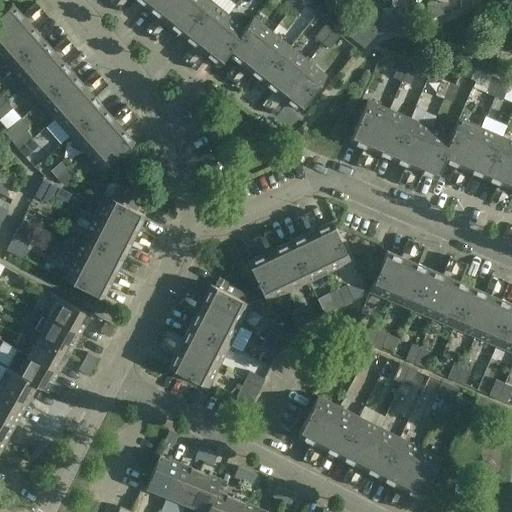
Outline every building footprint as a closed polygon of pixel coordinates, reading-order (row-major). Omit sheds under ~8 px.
[(132,1),(129,0),(124,0),(118,7),(124,11),(132,1)] [(179,0),(150,0),(146,6),(164,20),(179,0)] [(181,35),(209,0),(179,0),(164,20),(181,35)] [(199,49),(227,14),(209,0),(181,35),(199,49)] [(289,10),(296,0),(284,0),(282,4),(289,10)] [(303,0),(296,0),(289,10),(296,16),(307,2),(303,0)] [(39,6),(35,1),(25,10),(30,15),(39,6)] [(0,12),(0,44),(27,20),(12,3),(0,12)] [(437,3),(426,3),(426,17),(427,17),(437,17),(437,3)] [(447,3),(437,3),(437,17),(447,17),(447,3)] [(382,30),(392,30),(392,11),(392,9),(382,9),(382,30)] [(47,15),(42,10),(33,18),(37,23),(47,15)] [(403,11),(392,11),(392,30),(403,30),(403,11)] [(244,28),(227,14),(199,49),(218,64),(227,53),(226,52),(245,29),(244,28)] [(226,52),(227,53),(244,67),(272,31),(254,17),(244,28),(245,29),(226,52)] [(158,23),(153,19),(145,29),(150,33),(158,23)] [(27,20),(0,44),(0,57),(9,67),(42,37),(27,20)] [(350,34),(361,46),(375,33),(364,21),(350,34)] [(321,42),(332,29),(325,23),(314,36),(321,42)] [(167,30),(162,26),(154,36),(159,40),(167,30)] [(339,35),(332,29),(321,42),(329,48),(339,35)] [(261,81),(290,46),(272,31),(244,67),(261,81)] [(70,41),(65,36),(56,44),(60,49),(70,41)] [(9,67),(24,84),(58,55),(42,37),(9,67)] [(77,49),(73,44),(63,53),(68,58),(77,49)] [(308,60),(290,46),(261,81),(279,95),(308,60)] [(194,52),(189,48),(181,58),(186,62),(194,52)] [(58,55),(24,84),(39,101),(73,72),(58,55)] [(203,59),(197,55),(189,65),(195,69),(203,59)] [(326,75),(308,60),(279,95),(297,110),(326,75)] [(401,80),(408,64),(399,60),(392,76),(401,80)] [(408,64),(401,80),(410,83),(416,68),(408,64)] [(238,70),(233,65),(225,75),(230,80),(238,70)] [(100,75),(96,70),(86,79),(91,84),(100,75)] [(476,70),(471,84),(484,89),(489,75),(476,70)] [(39,101),(54,119),(88,89),(73,72),(39,101)] [(247,77),(242,72),(234,82),(239,87),(247,77)] [(485,91),(494,95),(500,79),(492,76),(485,91)] [(108,84),(103,78),(94,87),(98,92),(108,84)] [(434,94),(443,97),(450,82),(441,78),(434,94)] [(509,83),(500,79),(494,95),(502,99),(509,83)] [(458,86),(450,82),(443,97),(451,101),(458,86)] [(54,119),(70,136),(103,106),(88,89),(54,119)] [(274,98),(269,94),(261,104),(266,108),(274,98)] [(0,117),(12,107),(5,100),(0,105),(0,117)] [(349,140),(371,149),(388,109),(366,100),(349,140)] [(283,105),(277,101),(269,111),(275,115),(283,105)] [(131,110),(126,105),(117,113),(121,118),(131,110)] [(70,136),(85,153),(118,123),(103,106),(70,136)] [(392,158),(409,118),(388,109),(371,149),(392,158)] [(138,118),(134,113),(124,121),(129,126),(138,118)] [(463,168),(480,127),(458,117),(450,136),(451,136),(442,159),(443,159),(463,168)] [(413,167),(430,127),(409,118),(392,158),(413,167)] [(134,141),(118,123),(85,153),(100,171),(134,141)] [(451,136),(450,136),(430,127),(413,167),(436,177),(443,159),(442,159),(451,136)] [(501,135),(480,127),(463,168),(471,171),(484,177),(501,135)] [(13,142),(19,149),(32,138),(26,131),(13,142)] [(505,186),(511,169),(511,140),(502,136),(501,135),(484,177),(505,186)] [(38,145),(32,138),(19,149),(25,157),(38,145)] [(366,154),(360,151),(355,163),(361,166),(366,154)] [(377,158),(370,155),(365,167),(372,170),(377,158)] [(56,176),(70,165),(64,158),(50,170),(56,176)] [(75,172),(70,165),(56,176),(63,184),(75,172)] [(409,172),(402,169),(397,181),(404,183),(409,172)] [(458,172),(452,169),(447,181),(453,184),(458,172)] [(0,180),(0,181),(10,186),(15,177),(4,172),(0,180)] [(419,176),(413,173),(408,185),(414,188),(419,176)] [(469,176),(463,174),(458,185),(464,188),(469,176)] [(42,178),(38,187),(53,195),(57,187),(42,178)] [(0,192),(6,196),(10,186),(0,181),(0,192)] [(105,194),(94,215),(133,235),(144,214),(136,210),(143,195),(118,182),(111,197),(105,194)] [(53,195),(38,187),(33,195),(49,203),(53,195)] [(501,190),(494,187),(489,199),(496,202),(501,190)] [(511,194),(505,192),(500,203),(506,206),(511,194)] [(315,221),(310,209),(304,212),(309,224),(315,221)] [(305,226),(300,214),(293,217),(299,229),(305,226)] [(133,235),(94,215),(84,236),(123,255),(133,235)] [(17,227),(33,234),(37,226),(21,219),(17,227)] [(310,230),(329,270),(350,260),(331,220),(310,230)] [(28,243),(33,234),(17,227),(13,236),(28,243)] [(154,235),(142,229),(139,235),(151,241),(154,235)] [(274,241),(268,229),(262,232),(268,244),(274,241)] [(308,280),(329,270),(310,230),(289,240),(308,280)] [(264,246),(258,234),(252,237),(258,249),(264,246)] [(84,236),(73,256),(112,276),(123,255),(84,236)] [(413,241),(407,238),(401,250),(408,253),(413,241)] [(149,245),(137,239),(134,245),(145,251),(149,245)] [(268,250),(288,290),(308,280),(289,240),(268,250)] [(423,245),(417,243),(412,254),(418,257),(423,245)] [(390,300),(408,259),(386,249),(368,291),(390,300)] [(266,301),(288,290),(268,250),(247,260),(266,301)] [(112,276),(73,256),(63,277),(102,297),(112,276)] [(455,259),(449,256),(444,268),(450,270),(455,259)] [(390,300),(411,309),(429,268),(408,259),(390,300)] [(465,263),(459,260),(454,272),(460,275),(465,263)] [(411,309),(432,318),(450,277),(429,268),(411,309)] [(133,276),(121,270),(118,276),(130,282),(133,276)] [(497,277),(491,274),(486,286),(492,288),(497,277)] [(210,283),(199,304),(239,324),(250,303),(241,299),(243,295),(231,283),(219,277),(214,285),(210,283)] [(450,277),(432,318),(453,327),(471,285),(450,277)] [(508,281),(501,278),(496,290),(503,293),(508,281)] [(128,286),(116,280),(113,286),(125,292),(128,286)] [(345,284),(337,288),(344,304),(353,299),(345,284)] [(453,327),(474,336),(492,294),(471,285),(453,327)] [(198,293),(187,288),(184,294),(195,300),(198,293)] [(336,308),(344,304),(337,288),(328,292),(336,308)] [(474,336),(496,345),(511,306),(511,302),(492,294),(474,336)] [(48,316),(78,333),(89,314),(59,297),(48,316)] [(193,303),(182,298),(179,304),(190,310),(193,303)] [(229,345),(239,324),(199,304),(189,325),(229,345)] [(304,304),(296,308),(303,323),(311,319),(304,304)] [(511,306),(496,345),(511,351),(511,306)] [(303,323),(296,308),(287,312),(294,327),(303,323)] [(37,335),(68,352),(78,333),(48,316),(47,318),(41,315),(34,329),(39,332),(37,335)] [(114,327),(104,321),(99,331),(109,336),(114,327)] [(219,365),(229,345),(189,325),(179,345),(219,365)] [(372,345),(378,328),(369,325),(363,341),(372,345)] [(387,332),(378,328),(372,345),(380,348),(387,332)] [(178,335),(166,329),(163,335),(175,341),(178,335)] [(269,329),(265,338),(280,345),(285,337),(269,329)] [(37,335),(27,354),(57,371),(68,352),(37,335)] [(280,345),(265,338),(261,346),(276,354),(280,345)] [(173,345),(161,339),(158,345),(170,351),(173,345)] [(413,362),(420,347),(411,343),(405,359),(413,362)] [(208,386),(219,365),(179,345),(168,366),(208,386)] [(351,360),(360,364),(366,348),(358,345),(351,360)] [(420,347),(413,362),(422,366),(428,350),(420,347)] [(375,352),(366,348),(360,364),(368,368),(375,352)] [(16,349),(5,367),(36,384),(47,390),(57,371),(27,354),(26,354),(16,349)] [(82,360),(93,366),(98,357),(87,351),(82,360)] [(88,375),(93,366),(82,360),(77,369),(88,375)] [(447,377),(455,380),(462,364),(453,361),(447,377)] [(401,382),(408,366),(399,362),(393,378),(401,382)] [(462,364),(455,380),(464,383),(470,368),(462,364)] [(408,366),(401,382),(410,385),(417,370),(408,366)] [(5,367),(0,376),(0,388),(26,403),(36,384),(5,367)] [(249,370),(244,378),(260,386),(264,378),(249,370)] [(260,386),(244,378),(240,387),(255,395),(260,386)] [(489,394),(497,398),(504,382),(495,378),(489,394)] [(435,396),(443,400),(450,384),(442,380),(435,396)] [(511,387),(511,385),(504,382),(497,398),(506,402),(511,387)] [(459,388),(450,384),(443,400),(452,404),(459,388)] [(0,388),(0,413),(15,422),(26,403),(0,388)] [(76,395),(66,390),(61,399),(71,404),(76,395)] [(298,434),(319,445),(339,405),(318,394),(298,434)] [(360,415),(339,405),(319,445),(340,455),(360,415)] [(0,413),(0,438),(5,441),(15,422),(0,413)] [(380,426),(360,415),(340,455),(360,465),(380,426)] [(401,436),(380,426),(360,465),(381,476),(401,436)] [(177,435),(168,431),(164,440),(173,444),(177,435)] [(401,486),(421,446),(401,436),(381,476),(401,486)] [(195,456),(203,460),(208,449),(199,445),(195,456)] [(315,449),(309,446),(303,457),(309,460),(315,449)] [(421,446),(401,486),(422,496),(442,457),(421,446)] [(208,449),(203,460),(212,464),(217,453),(208,449)] [(325,454),(319,451),(313,462),(319,465),(325,454)] [(166,495),(180,462),(159,453),(145,486),(166,495)] [(186,503),(200,470),(180,462),(166,495),(186,503)] [(233,476),(242,480),(247,469),(238,465),(233,476)] [(356,469),(350,466),(344,478),(350,481),(356,469)] [(247,469),(242,480),(251,483),(256,473),(247,469)] [(200,470),(186,503),(205,511),(206,511),(215,490),(216,490),(221,479),(200,470)] [(366,474),(360,471),(354,483),(360,486),(366,474)] [(272,496),(281,500),(286,489),(277,485),(272,496)] [(397,490),(391,487),(385,498),(391,501),(397,490)] [(295,492),(286,489),(281,500),(290,503),(295,492)] [(229,511),(235,498),(216,490),(215,490),(206,511),(205,511),(229,511)] [(407,495),(401,492),(395,503),(401,506),(407,495)] [(253,511),(255,506),(235,498),(229,511),(253,511)]
